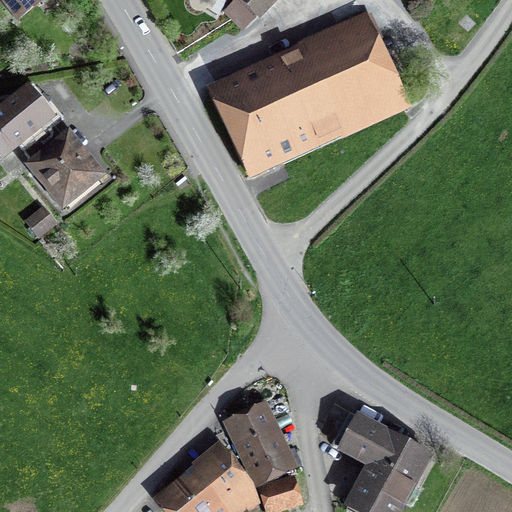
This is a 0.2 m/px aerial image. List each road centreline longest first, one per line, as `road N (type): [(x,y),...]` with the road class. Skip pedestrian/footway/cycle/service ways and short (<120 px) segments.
road 1 (unclassified): [(511,8),(424,118),(266,262)]
road 2 (residential): [(266,262),(118,0)]
road 3 (unclassified): [(118,511),(225,386),(299,317)]
road 4 (unclassified): [(511,468),(322,349)]
road 5 (unclassified): [(322,349),(305,427),(317,511)]
